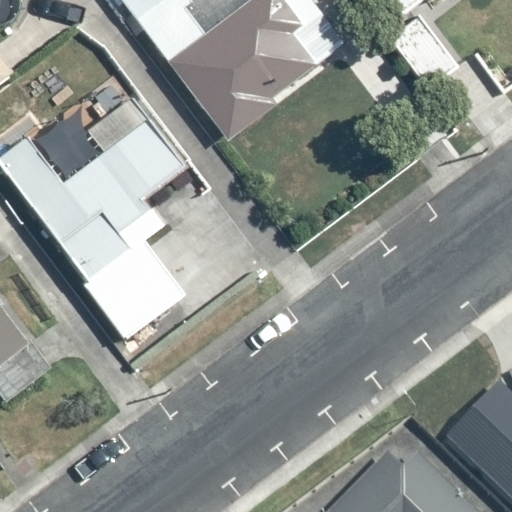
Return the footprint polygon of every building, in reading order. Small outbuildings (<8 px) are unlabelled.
[(0,0),(0,83),(10,75),(0,62),(0,0)] [(121,0),(137,21),(224,135),(329,55),(287,0),(245,0),(206,30),(182,0),(121,0)] [(438,0),(383,0),(397,19),(423,0),(429,0),(432,4),(438,0)] [(93,123),(53,151),(38,131),(0,157),(0,171),(18,197),(138,365),(199,322),(156,262),(175,248),(156,221),(196,193),(145,122),(110,146),(93,123)] [(52,368),(0,302),(0,394),(7,403),(52,368)] [(511,511),(511,390),(497,376),(437,438),(511,511)] [(447,511),(355,423),(267,511),(447,511)]
